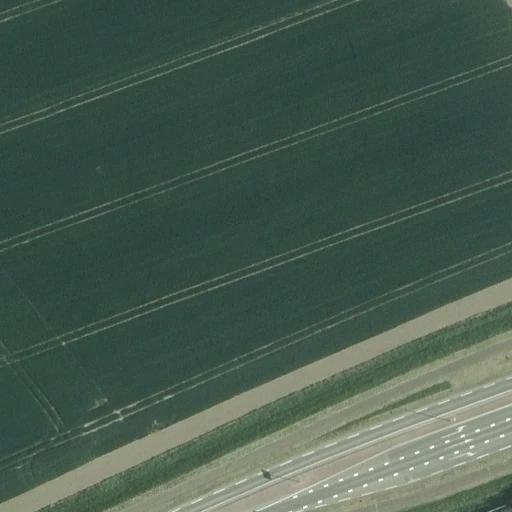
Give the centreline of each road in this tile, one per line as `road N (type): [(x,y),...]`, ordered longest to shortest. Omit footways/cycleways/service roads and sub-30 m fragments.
road 1 (secondary): [(511,388),(185,511)]
road 2 (secondary): [(280,511),(511,428)]
